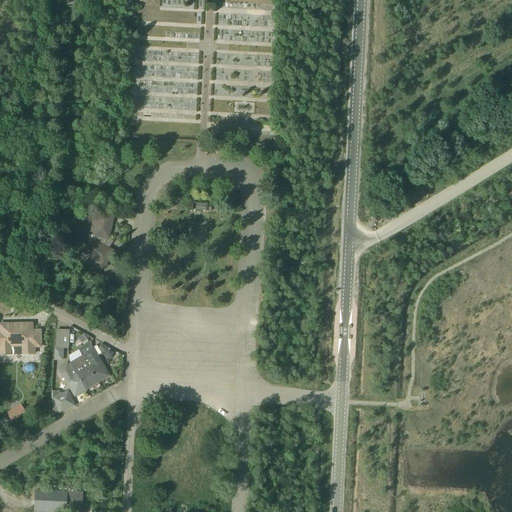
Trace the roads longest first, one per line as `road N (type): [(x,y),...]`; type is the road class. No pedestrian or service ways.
road 1 (residential): [(134,354),(143,191),(176,167),(222,168),(252,195),(247,395)]
road 2 (tertiary): [(343,402),(361,0)]
road 3 (track): [(349,243),(375,237),(511,154)]
road 4 (residential): [(134,383),(0,465)]
road 5 (residential): [(134,354),(0,280)]
road 6 (residential): [(127,511),(134,383)]
